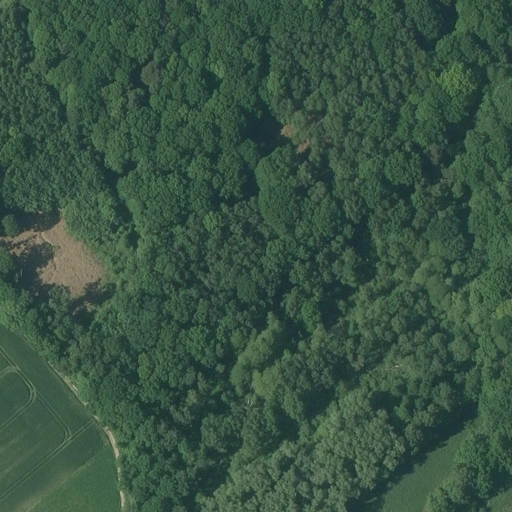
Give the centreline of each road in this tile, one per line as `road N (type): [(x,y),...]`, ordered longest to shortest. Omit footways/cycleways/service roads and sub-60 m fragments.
road 1 (track): [(145,386),(134,330),(133,222),(36,49),(22,0)]
road 2 (track): [(363,22),(250,56),(212,58),(189,51),(149,15)]
road 3 (track): [(110,428),(0,303)]
